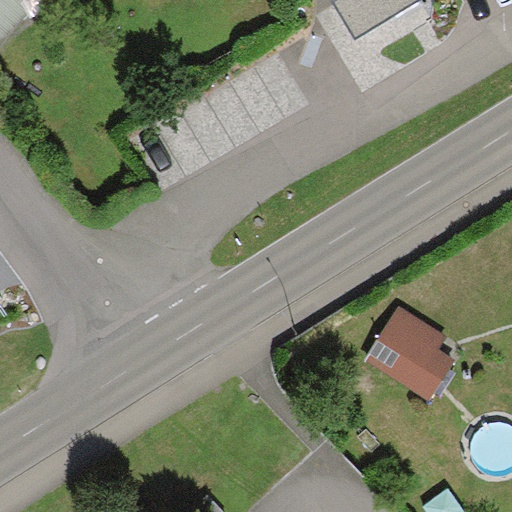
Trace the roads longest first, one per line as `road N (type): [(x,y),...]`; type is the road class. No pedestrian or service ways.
road 1 (secondary): [(511,121),(144,349)]
road 2 (residential): [(0,166),(144,349)]
road 3 (secondary): [(144,349),(0,440)]
